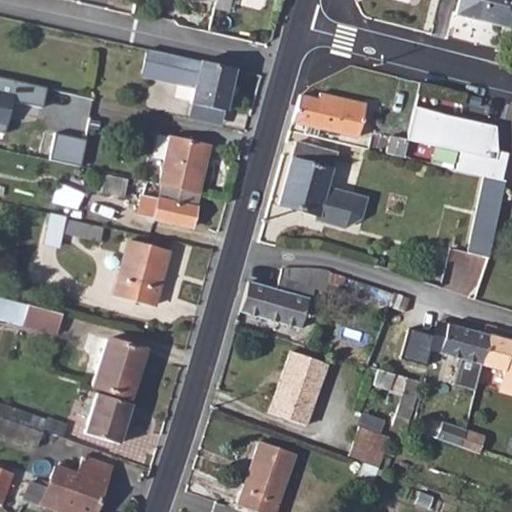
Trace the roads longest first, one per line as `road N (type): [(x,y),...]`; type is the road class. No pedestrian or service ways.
road 1 (residential): [(301,29),(157,511)]
road 2 (residential): [(511,77),(301,29)]
